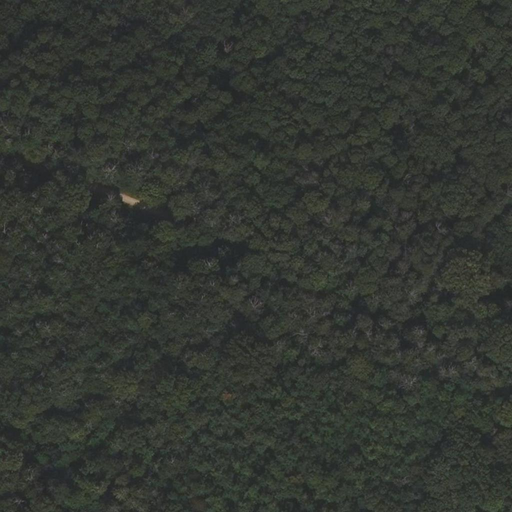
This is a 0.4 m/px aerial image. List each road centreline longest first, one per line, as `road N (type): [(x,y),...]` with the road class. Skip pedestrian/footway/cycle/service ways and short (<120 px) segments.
road 1 (track): [(0,154),(151,208),(362,315),(511,341)]
road 2 (track): [(140,511),(92,464),(0,413)]
